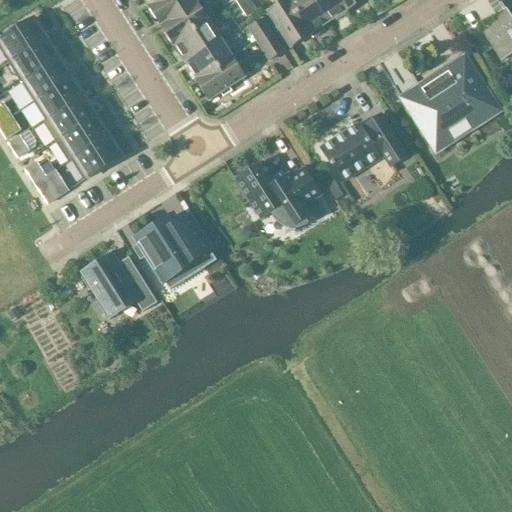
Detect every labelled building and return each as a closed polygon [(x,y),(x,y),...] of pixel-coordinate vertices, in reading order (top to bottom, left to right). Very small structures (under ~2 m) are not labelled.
[(161,0),(150,7),(159,20),(158,20),(162,26),(196,4),(193,0),(161,0)] [(256,10),(249,0),(242,0),(238,3),(246,16),(256,10)] [(297,43),(309,35),(286,0),(276,0),(280,6),(269,13),(284,37),(283,38),(289,48),(297,43)] [(286,0),(309,35),(310,34),(309,33),(310,33),(314,38),(324,31),(321,26),(327,22),(312,0),(286,0)] [(312,0),(327,22),(345,10),(345,11),(346,11),(339,0),(312,0)] [(339,0),(346,11),(359,3),(363,0),(339,0)] [(505,11),(480,27),(501,61),(511,54),(511,0),(507,0),(501,5),(505,11)] [(203,15),(196,4),(162,26),(166,32),(166,31),(174,44),(214,18),(210,11),(203,15)] [(219,25),(214,18),(174,44),(175,45),(176,44),(187,62),(220,41),(212,30),(219,25)] [(0,40),(0,50),(8,63),(46,38),(33,19),(0,40)] [(262,20),(249,29),(258,42),(271,34),(262,20)] [(271,34),(258,42),(270,61),(283,53),(271,34)] [(46,38),(8,63),(20,82),(58,58),(46,38)] [(227,52),(220,41),(187,62),(199,80),(238,55),(233,47),(227,52)] [(199,80),(198,81),(206,93),(206,94),(210,101),(220,95),(220,93),(243,78),(236,67),(249,58),(245,51),(238,55),(199,80)] [(58,58),(20,82),(32,101),(70,77),(58,58)] [(428,84),(406,99),(435,144),(474,120),(479,128),(500,116),(470,70),(434,93),(428,84)] [(70,77),(32,101),(45,120),(83,96),(70,77)] [(42,122),(55,143),(96,117),(83,96),(45,120),(42,122)] [(0,106),(0,125),(11,118),(3,105),(0,106)] [(365,126),(367,129),(363,131),(359,125),(321,149),(343,183),(381,158),(380,157),(383,155),(391,167),(408,156),(381,115),(365,126)] [(69,163),(71,162),(109,137),(96,117),(55,143),(69,163)] [(11,118),(0,125),(0,131),(6,141),(17,134),(20,132),(11,118)] [(122,157),(109,137),(71,162),(84,181),(122,157)] [(9,145),(18,158),(28,152),(19,138),(9,145)] [(273,218),(276,222),(278,224),(279,226),(280,226),(281,228),(283,229),(285,230),(288,231),(290,231),(292,231),(294,231),(296,231),(298,231),(299,230),(303,229),(308,225),(305,221),(316,215),(309,204),(323,196),(305,168),(292,177),(289,174),(283,178),(281,175),(274,179),(263,162),(236,180),(262,221),(275,212),(277,215),(273,218)] [(46,180),(36,164),(25,170),(36,186),(46,180)] [(58,198),(46,180),(36,186),(47,205),(58,198)] [(137,240),(139,244),(132,249),(140,261),(147,257),(163,281),(168,290),(169,291),(170,290),(212,264),(216,261),(189,219),(178,226),(172,218),(169,220),(168,220),(157,226),(158,227),(137,240)] [(257,236),(251,225),(240,232),(245,239),(249,241),(257,236)] [(157,304),(135,269),(126,275),(120,265),(120,264),(113,254),(80,275),(106,316),(133,299),(142,313),(157,304)]
